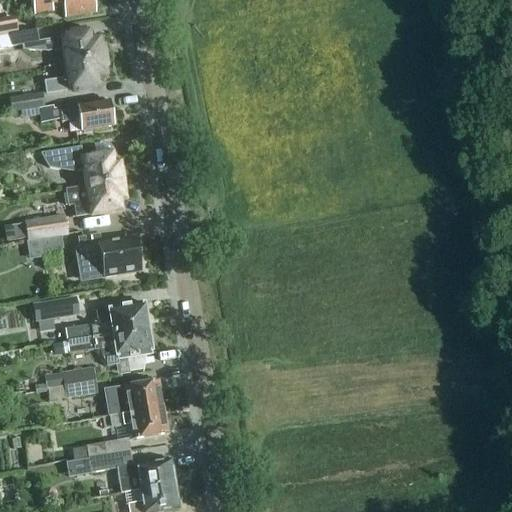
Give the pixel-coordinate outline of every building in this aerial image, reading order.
[(53,14),(52,10),(63,9),(64,20),(95,15),(94,11),(96,10),(95,1),(92,0),(30,0),(34,17),(53,14)] [(0,38),(0,51),(12,49),(22,48),(23,53),(42,54),(40,44),(38,44),(36,32),(10,37),(6,38),(0,38)] [(65,51),(67,66),(105,60),(103,48),(100,48),(99,42),(90,44),(88,35),(63,39),(63,40),(45,43),(47,54),(65,51)] [(105,60),(67,66),(70,80),(44,84),(46,97),(97,89),(95,80),(105,78),(104,73),(107,72),(105,60)] [(10,101),(12,114),(44,109),(41,96),(10,101)] [(115,125),(113,114),(111,114),(109,104),(78,109),(77,107),(58,110),(59,112),(61,125),(79,122),(81,134),(83,133),(84,136),(92,135),(91,132),(113,128),(113,126),(115,125)] [(55,123),(52,109),(38,111),(40,125),(55,123)] [(85,173),(87,189),(124,183),(122,170),(120,171),(119,166),(113,167),(111,156),(83,161),(81,150),(49,155),(51,167),(67,164),(69,176),(85,173)] [(124,183),(87,189),(65,192),(68,208),(74,208),(75,220),(121,212),(119,201),(125,201),(124,195),(126,195),(124,183)] [(24,225),(27,243),(40,241),(60,238),(67,236),(64,219),(24,225)] [(60,238),(40,241),(43,254),(63,251),(60,238)] [(77,241),(80,255),(81,255),(82,264),(100,261),(104,280),(116,278),(116,276),(139,272),(134,242),(100,248),(98,238),(77,241)] [(35,310),(38,325),(77,319),(74,303),(35,310)] [(64,331),(66,344),(147,331),(145,319),(147,316),(146,310),(143,308),(143,305),(108,311),(111,326),(92,330),(91,327),(64,331)] [(147,331),(66,344),(68,358),(95,353),(95,350),(99,349),(107,369),(119,367),(118,362),(151,356),(151,353),(152,351),(151,344),(149,342),(147,331)] [(62,377),(64,389),(95,384),(93,371),(62,377)] [(95,384),(64,389),(66,402),(97,396),(95,384)] [(109,419),(110,419),(162,410),(158,384),(105,393),(109,419)] [(162,410),(110,419),(112,430),(130,427),(132,442),(166,436),(162,410)] [(87,450),(88,459),(129,453),(127,442),(104,446),(104,447),(87,450)] [(87,450),(72,453),(73,463),(89,461),(88,460),(88,459),(87,450)] [(120,496),(140,493),(175,487),(171,464),(152,467),(152,465),(132,468),(129,453),(88,459),(88,460),(89,461),(91,476),(117,472),(120,496)] [(175,487),(140,493),(142,506),(128,508),(128,511),(174,511),(179,511),(175,487)]
